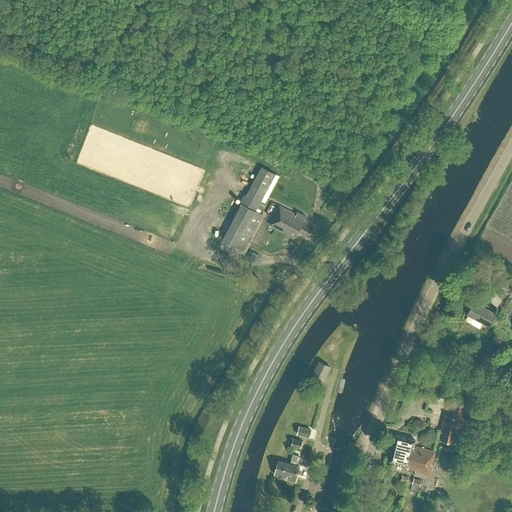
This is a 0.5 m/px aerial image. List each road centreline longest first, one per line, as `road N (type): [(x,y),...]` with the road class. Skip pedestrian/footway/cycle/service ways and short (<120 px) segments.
road 1 (primary): [(212,511),(240,422),(289,332),(511,24)]
road 2 (unclassified): [(353,511),(395,371),(511,146)]
